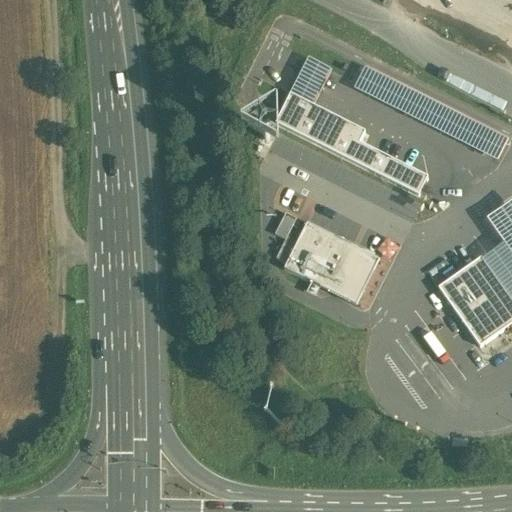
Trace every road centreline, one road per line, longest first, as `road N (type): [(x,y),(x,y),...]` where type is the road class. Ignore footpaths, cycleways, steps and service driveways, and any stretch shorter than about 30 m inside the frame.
road 1 (primary): [(107,0),(131,394)]
road 2 (track): [(126,256),(57,260),(55,0)]
road 3 (track): [(57,260),(58,377),(48,412),(22,447),(0,455)]
road 4 (secondary): [(249,511),(188,476),(131,394)]
road 5 (motorway): [(131,394),(61,487),(13,511)]
